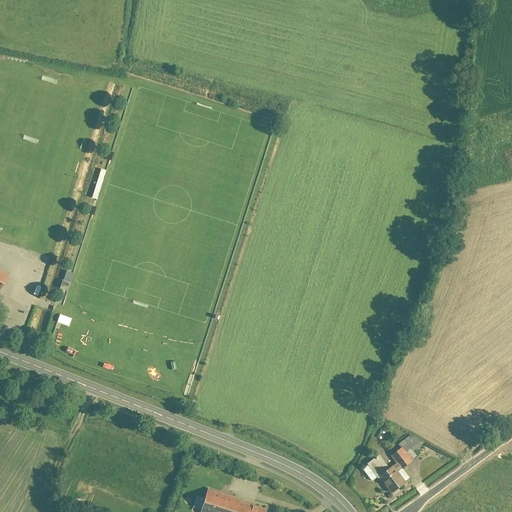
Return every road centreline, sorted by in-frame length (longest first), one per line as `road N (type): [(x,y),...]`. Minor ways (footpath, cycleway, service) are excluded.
road 1 (secondary): [(346,511),(319,484),(267,459),(0,354)]
road 2 (residential): [(511,434),(407,511)]
